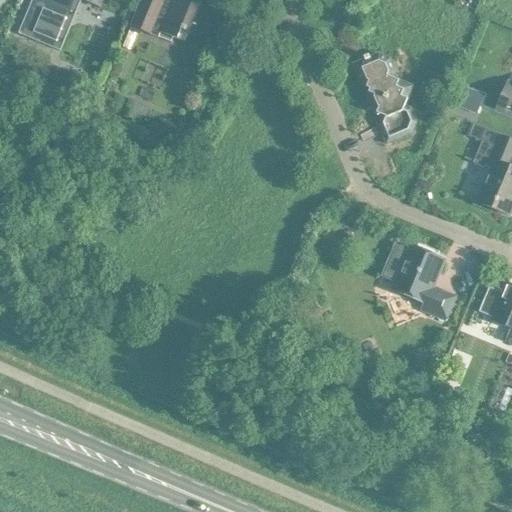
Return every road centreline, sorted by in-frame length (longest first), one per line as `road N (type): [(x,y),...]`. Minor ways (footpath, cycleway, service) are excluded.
road 1 (residential): [(511,254),(368,192),(268,0)]
road 2 (primary): [(232,511),(0,415)]
